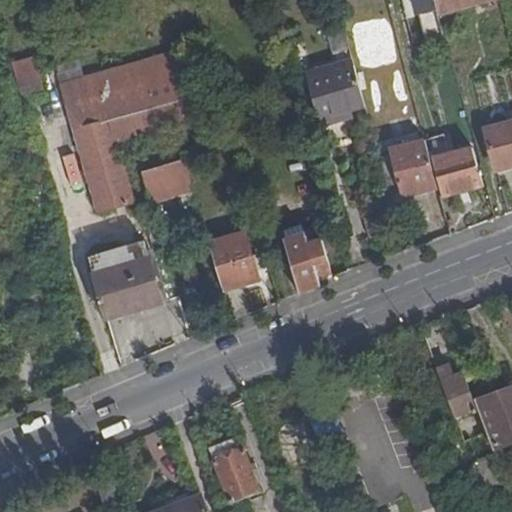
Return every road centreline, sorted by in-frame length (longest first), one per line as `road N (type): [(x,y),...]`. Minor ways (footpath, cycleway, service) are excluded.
road 1 (secondary): [(0,460),(511,255)]
road 2 (unknown): [(219,370),(274,511)]
